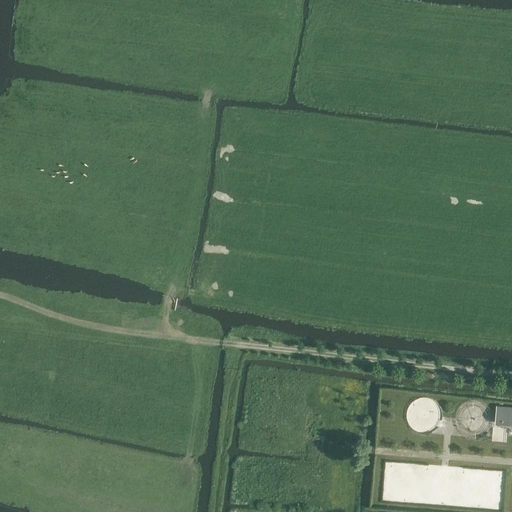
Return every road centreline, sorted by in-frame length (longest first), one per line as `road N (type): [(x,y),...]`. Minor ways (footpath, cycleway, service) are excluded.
road 1 (track): [(237,343),(511,375)]
road 2 (track): [(167,334),(109,330),(0,294)]
road 3 (track): [(372,451),(511,462)]
